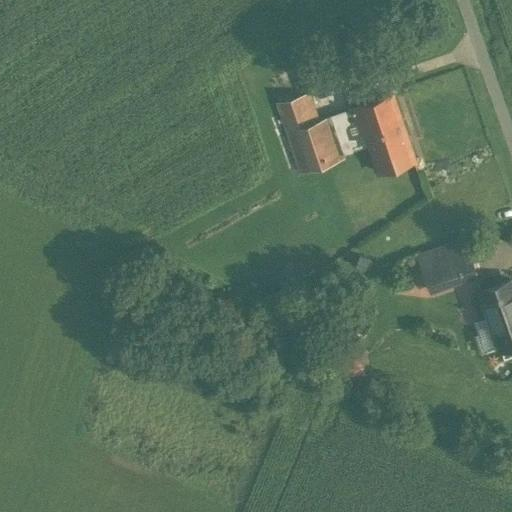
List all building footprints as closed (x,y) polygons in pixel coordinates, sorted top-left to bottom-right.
[(309,93),(278,103),(288,131),(318,120),(309,93)] [(391,95),(351,109),(351,110),(359,133),(365,131),(369,143),(379,171),(414,159),(391,95)] [(351,110),(330,117),(343,152),(369,143),(365,131),(359,133),(351,110)] [(318,120),(288,131),(303,172),(344,157),(343,152),(330,117),(330,116),(318,120)] [(464,243),(420,258),(432,290),(451,284),(445,269),(470,260),(464,243)] [(470,260),(445,269),(451,284),(475,275),(470,260)] [(511,344),(511,281),(511,279),(479,291),(488,316),(499,347),(500,349),(511,344)] [(488,316),(476,320),(480,332),(476,334),(482,353),(499,347),(488,316)] [(346,355),(347,374),(366,373),(365,354),(346,355)]
